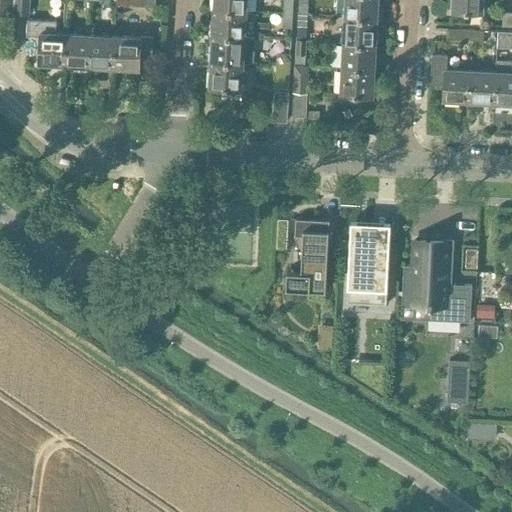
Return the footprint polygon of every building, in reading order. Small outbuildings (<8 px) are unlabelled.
[(0,0),(0,10),(12,11),(13,0),(0,0)] [(29,0),(16,0),(16,12),(29,12),(29,0)] [(214,0),(214,8),(246,10),(246,0),(214,0)] [(283,0),(283,12),(293,13),(293,0),(283,0)] [(298,0),(298,13),(308,14),(309,0),(298,0)] [(378,17),(378,0),(345,0),(345,16),(378,17)] [(484,0),(447,0),(447,8),(452,8),(452,10),(483,12),(484,0)] [(214,8),(212,34),(245,36),(246,10),(214,8)] [(282,29),(292,29),(293,13),(283,12),(282,29)] [(511,12),(503,12),(503,25),(511,25),(511,12)] [(376,43),(378,17),(345,16),(343,41),(376,43)] [(66,32),(56,32),(57,20),(27,19),(26,35),(40,36),(39,63),(65,65),(66,32)] [(307,24),(298,24),(297,38),(306,39),(307,24)] [(472,42),(472,30),(447,28),(447,41),(472,42)] [(472,30),(472,42),(484,43),(484,30),(472,30)] [(91,34),(66,32),(65,65),(89,66),(91,34)] [(89,66),(114,67),(116,35),(91,34),(89,66)] [(244,62),(245,36),(212,34),(211,60),(244,62)] [(116,35),(114,67),(140,69),(140,57),(153,58),(154,37),(116,35)] [(296,55),(305,55),(306,39),(297,38),(296,55)] [(375,69),(376,43),(343,41),(342,67),(375,69)] [(277,64),(278,64),(290,65),(291,54),(278,53),(277,64)] [(432,53),(431,86),(444,87),(444,99),(469,101),(471,69),(447,67),(448,54),(432,53)] [(511,59),(496,59),(496,70),(494,102),(511,103),(511,59)] [(244,62),(211,60),(210,86),(242,88),(244,62)] [(289,90),(290,65),(278,64),(276,89),(289,90)] [(308,65),(296,65),(294,91),(294,98),(307,99),(307,91),(308,65)] [(375,69),(342,67),(341,93),(374,95),(375,69)] [(496,70),(471,69),(469,101),(494,102),(496,70)] [(306,118),(307,99),(294,98),(293,117),(306,118)] [(287,272),(286,287),(300,288),(326,289),(327,269),(329,229),(329,228),(329,219),(319,219),(296,217),(295,227),(295,234),(303,235),(301,271),(287,270),(287,272)] [(348,280),(347,302),(352,302),(352,300),(377,301),(377,304),(386,304),(388,266),(387,266),(388,264),(389,238),(390,238),(391,223),(351,221),(350,248),(352,248),(351,280),(348,280)] [(279,231),(279,247),(288,247),(289,231),(288,231),(279,231)] [(413,265),(412,298),(429,299),(428,311),(431,311),(430,319),(470,321),(472,285),(454,284),(448,284),(449,267),(451,241),(415,240),(413,265)] [(466,250),(464,269),(476,270),(478,251),(477,251),(477,250),(473,249),(473,250),(466,250)] [(413,265),(404,264),(401,317),(430,319),(431,311),(428,311),(429,299),(412,298),(413,265)] [(449,359),(448,382),(449,382),(448,400),(468,401),(470,360),(449,359)]
